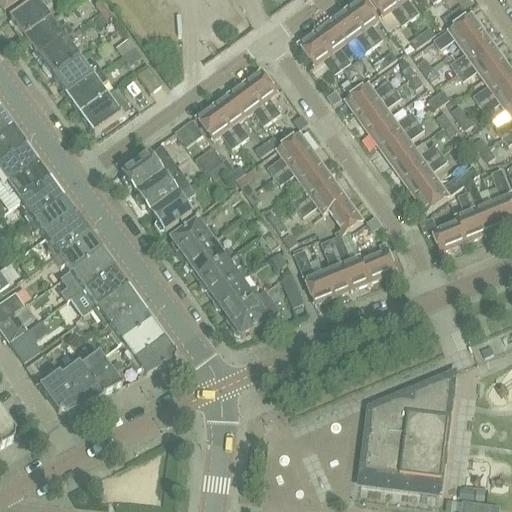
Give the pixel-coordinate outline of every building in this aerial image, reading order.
[(0,0),(0,9),(5,17),(28,0),(0,0)] [(47,0),(40,0),(9,23),(24,43),(53,22),(45,12),(52,7),(47,0)] [(366,0),(382,22),(390,16),(401,31),(410,25),(391,0),(366,0)] [(391,0),(410,25),(419,18),(408,3),(412,0),(391,0)] [(379,24),(363,2),(362,1),(346,13),(374,51),(382,45),(372,30),(379,24)] [(106,11),(101,4),(94,9),(100,16),(106,11)] [(457,23),(467,16),(461,9),(452,15),(457,23)] [(113,20),(106,11),(100,16),(102,19),(95,24),(96,25),(94,27),(97,31),(99,30),(106,25),(113,20)] [(346,13),(330,25),(347,48),(354,43),(365,58),(374,51),(346,13)] [(448,30),(457,23),(452,15),(442,22),(448,30)] [(471,18),(433,46),(440,55),(455,44),(460,52),(483,35),(471,18)] [(24,43),(38,61),(73,36),(67,27),(60,32),(53,22),(24,43)] [(330,25),(314,36),(342,74),(351,68),(340,53),(347,48),(330,25)] [(429,31),(420,38),(425,46),(435,39),(429,31)] [(450,69),(457,78),(495,51),(483,35),(460,52),(465,59),(450,69)] [(38,61),(52,81),(80,60),(74,51),(80,46),(73,36),(38,61)] [(314,36),(298,48),(314,71),(322,65),(333,80),(342,74),(314,36)] [(410,45),(416,53),(425,46),(420,38),(410,45)] [(116,52),(121,60),(134,51),(128,43),(116,52)] [(130,71),(142,61),(134,51),(121,60),(130,71)] [(477,76),(483,84),(506,67),(495,51),(457,78),(463,87),(477,76)] [(387,70),(397,63),(391,55),(382,62),(387,70)] [(52,81),(66,100),(101,75),(95,66),(88,71),(80,60),(52,81)] [(378,77),(387,70),(382,62),(372,69),(378,77)] [(425,62),(417,68),(424,77),(432,72),(425,62)] [(472,102),(479,111),(511,86),(511,75),(506,67),(483,84),(488,91),(472,102)] [(136,79),(149,98),(162,89),(149,70),(136,79)] [(416,80),(409,70),(401,75),(408,85),(416,80)] [(438,81),(432,72),(424,77),(431,87),(438,81)] [(66,100),(80,120),(109,99),(102,89),(108,84),(101,75),(66,100)] [(244,87),(272,125),(283,141),(292,134),(270,103),(277,98),(260,75),(244,87)] [(350,85),(355,93),(365,86),(360,78),(350,85)] [(423,89),(416,80),(408,85),(415,94),(423,89)] [(368,89),(345,105),(357,122),(395,95),(388,85),(373,96),(368,89)] [(500,109),(505,116),(511,110),(511,86),(479,111),(485,119),(500,109)] [(244,87),(228,98),(245,121),(252,116),(263,131),(272,125),(244,87)] [(442,94),(438,97),(435,100),(442,109),(449,104),(442,94)] [(333,111),(333,110),(342,104),(335,95),(326,102),(333,111)] [(357,122),(368,138),(391,121),(386,114),(401,103),(395,95),(357,122)] [(228,98),(212,110),(240,148),(249,141),(238,126),(245,121),(228,98)] [(116,109),(109,99),(80,120),(95,140),(130,114),(123,104),(116,109)] [(434,115),(439,111),(442,109),(435,100),(427,105),(434,115)] [(212,110),(196,122),(213,145),(220,139),(231,154),(240,148),(212,110)] [(459,110),(451,116),(458,125),(466,120),(459,110)] [(495,134),(502,142),(511,135),(511,110),(505,116),(510,123),(495,134)] [(0,140),(11,132),(0,117),(0,140)] [(368,138),(380,154),(418,126),(411,117),(396,128),(391,121),(368,138)] [(450,127),(443,118),(436,123),(443,133),(450,127)] [(308,128),(302,119),(292,126),(299,135),(308,128)] [(473,129),(466,120),(458,125),(465,134),(473,129)] [(192,160),(209,147),(192,124),(175,137),(183,147),(180,149),(184,154),(186,152),(192,160)] [(380,154),(391,170),(414,153),(409,146),(424,135),(418,126),(380,154)] [(457,136),(450,127),(443,133),(449,142),(457,136)] [(0,167),(24,150),(11,132),(0,140),(0,167)] [(511,135),(502,142),(508,151),(511,148),(511,135)] [(300,138),(277,155),(282,162),(267,173),(274,183),(313,156),(300,138)] [(273,141),(264,148),(270,155),(279,148),(273,141)] [(482,142),(474,147),(481,157),(489,152),(482,142)] [(461,158),(469,153),(462,143),(454,148),(461,158)] [(221,165),(223,164),(209,147),(192,160),(195,164),(192,166),(196,170),(198,169),(206,179),(208,177),(222,167),(221,165)] [(260,162),(261,162),(270,155),(264,148),(255,155),(260,162)] [(391,170),(403,186),(441,158),(434,149),(419,160),(414,153),(391,170)] [(0,188),(3,192),(37,167),(24,150),(0,167),(0,188)] [(162,151),(158,154),(123,179),(137,199),(176,171),(162,151)] [(495,161),(489,152),(481,157),(487,167),(495,161)] [(295,180),(302,190),(325,173),(313,156),(274,183),(280,191),(295,180)] [(403,186),(414,201),(437,185),(432,178),(447,167),(441,158),(403,186)] [(230,177),(235,185),(245,178),(240,170),(234,174),(226,162),(223,164),(221,165),(222,167),(228,174),(230,177)] [(13,197),(19,207),(49,185),(37,167),(3,192),(9,200),(13,197)] [(213,184),(224,176),(228,174),(222,167),(208,177),(213,184)] [(463,191),(473,184),(479,180),(472,170),(442,192),(437,185),(414,201),(426,218),(463,191)] [(190,190),(176,171),(137,199),(151,218),(190,190)] [(302,190),(305,194),(290,205),(300,218),(337,190),(325,173),(302,190)] [(511,227),(511,201),(510,198),(501,174),(490,179),(500,202),(490,206),(501,233),(511,227)] [(484,209),(473,184),(463,191),(466,198),(463,199),(481,241),(501,233),(490,206),(484,209)] [(19,207),(25,214),(21,217),(28,227),(62,203),(49,185),(19,207)] [(248,186),(240,191),(241,194),(253,211),(261,205),(248,186)] [(165,238),(192,218),(184,208),(189,204),(184,196),(191,191),(190,190),(151,218),(165,238)] [(329,216),(332,220),(350,208),(337,190),(300,218),(303,222),(318,212),(324,220),(329,216)] [(464,217),(450,223),(461,249),(481,241),(463,199),(457,201),(464,217)] [(45,242),(75,221),(75,220),(62,203),(28,227),(35,236),(38,233),(45,242)] [(253,215),(246,205),(235,213),(243,222),(253,215)] [(341,240),(341,241),(363,225),(350,208),(332,220),(342,233),(334,238),(336,242),(341,240)] [(267,221),(273,230),(281,225),(274,215),(267,221)] [(259,241),(261,240),(261,239),(269,233),(257,216),(247,224),(259,241)] [(372,236),(381,230),(382,230),(375,220),(366,227),(372,236)] [(45,242),(51,250),(46,253),(53,263),(87,238),(75,221),(45,242)] [(428,242),(432,239),(440,258),(461,249),(450,223),(435,229),(432,223),(419,228),(423,238),(425,237),(428,242)] [(199,224),(171,244),(186,264),(213,244),(199,224)] [(280,240),(281,239),(288,234),(281,225),(273,230),(280,240)] [(272,255),(280,250),(269,233),(261,239),(261,240),(272,255)] [(64,268),(70,277),(100,256),(87,238),(53,263),(60,271),(64,268)] [(290,238),(283,243),(282,243),(289,253),(297,247),(290,238)] [(362,267),(359,260),(350,264),(341,241),(341,240),(336,242),(333,243),(353,293),(370,286),(362,267)] [(320,248),(330,272),(325,274),(336,300),(353,293),(333,243),(320,248)] [(186,264),(200,283),(227,264),(213,244),(186,264)] [(380,250),(383,258),(362,267),(370,286),(396,276),(384,248),(380,250)] [(325,274),(324,275),(314,279),(305,255),(294,259),(314,309),(336,300),(325,274)] [(70,277),(76,285),(71,288),(78,297),(79,298),(113,274),(100,256),(70,277)] [(278,273),(286,267),(280,257),(271,263),(278,273)] [(240,271),(235,274),(227,264),(200,283),(214,303),(241,283),(242,284),(247,280),(240,271)] [(9,267),(0,273),(0,278),(7,287),(18,279),(9,267)] [(125,291),(113,274),(79,298),(78,297),(77,298),(68,305),(72,311),(81,304),(90,316),(91,315),(91,316),(126,291),(125,291)] [(292,313),(304,308),(291,277),(281,285),(292,313)] [(214,303),(228,322),(265,297),(264,296),(260,299),(254,291),(249,294),(242,284),(241,283),(214,303)] [(138,309),(126,291),(91,316),(104,333),(138,309)] [(14,296),(0,306),(0,325),(14,316),(21,311),(23,309),(14,296)] [(280,317),(265,297),(228,322),(241,340),(256,334),(280,317)] [(21,311),(14,316),(15,317),(20,325),(23,330),(35,322),(25,308),(23,309),(21,311)] [(120,347),(121,347),(151,326),(138,309),(104,333),(116,350),(120,347)] [(14,316),(0,325),(0,336),(8,348),(9,347),(27,334),(26,334),(23,330),(20,325),(15,317),(14,316)] [(27,334),(9,347),(16,358),(48,335),(40,324),(26,334),(27,334)] [(121,347),(127,355),(122,358),(129,368),(164,344),(151,326),(121,347)] [(139,372),(144,380),(173,365),(174,358),(164,344),(129,368),(135,375),(139,372)] [(107,371),(97,358),(95,355),(86,362),(88,365),(80,371),(101,400),(121,391),(112,378),(107,371)] [(65,371),(68,374),(60,380),(81,410),(101,400),(80,371),(79,371),(74,364),(65,371)] [(118,364),(107,371),(112,378),(123,371),(118,364)] [(39,390),(56,414),(58,416),(64,418),(81,410),(60,380),(59,380),(54,373),(45,380),(48,384),(39,390)] [(362,475),(360,488),(439,498),(455,377),(370,412),(362,475)] [(0,452),(11,446),(14,436),(0,417),(0,452)] [(369,490),(366,507),(399,511),(443,511),(445,501),(369,490)]
